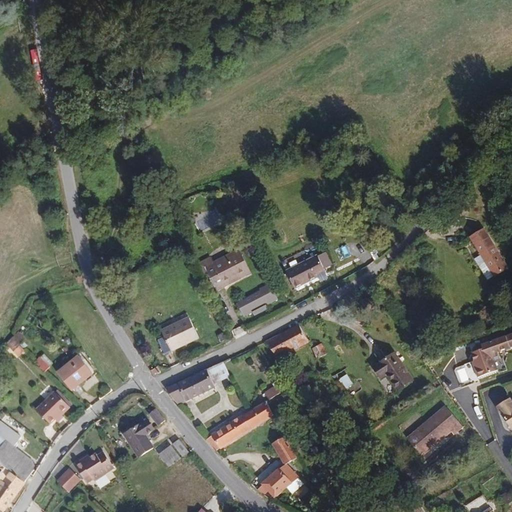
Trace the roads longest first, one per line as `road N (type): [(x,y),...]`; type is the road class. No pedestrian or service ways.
road 1 (unclassified): [(36,0),(87,264),(146,378)]
road 2 (residential): [(416,226),(312,312),(163,378),(146,378)]
road 3 (residential): [(146,378),(69,432),(18,511)]
road 4 (unclassified): [(146,378),(225,473),(270,511)]
